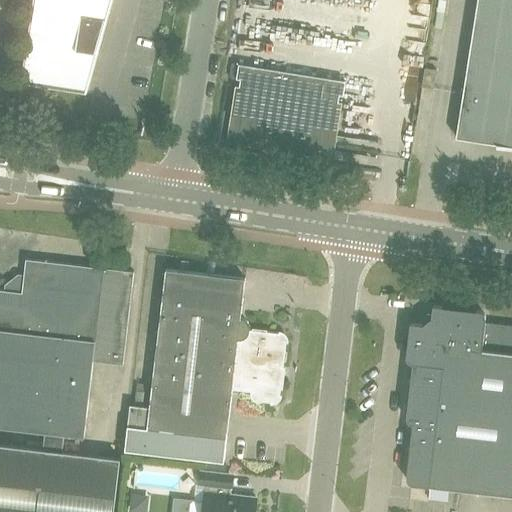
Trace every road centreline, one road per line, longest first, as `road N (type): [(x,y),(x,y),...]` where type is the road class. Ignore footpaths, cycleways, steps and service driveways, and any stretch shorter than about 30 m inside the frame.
road 1 (unclassified): [(319,511),(354,228)]
road 2 (unclassified): [(206,0),(177,200)]
road 3 (secondary): [(354,228),(177,200)]
road 4 (secondary): [(177,200),(0,173)]
road 5 (secondary): [(511,254),(354,228)]
